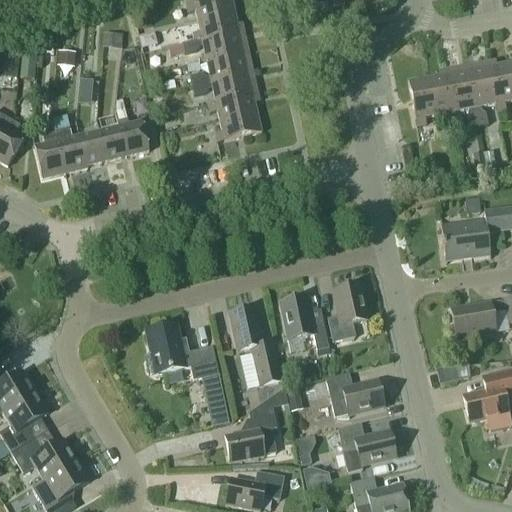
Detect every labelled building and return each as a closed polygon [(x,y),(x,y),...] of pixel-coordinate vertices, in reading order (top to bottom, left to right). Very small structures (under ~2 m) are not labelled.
[(195,14),(197,24),(234,16),(231,0),(211,0),(186,6),(188,15),(195,14)] [(294,0),(297,11),(317,7),(315,0),(294,0)] [(328,9),(336,8),(334,0),(315,0),(317,7),(328,5),(328,9)] [(192,36),(194,44),(243,33),(242,25),(237,26),(234,16),(197,24),(199,34),(192,36)] [(206,63),(248,54),(243,33),(194,44),(182,46),(184,56),(196,53),(199,49),(203,48),(206,63)] [(122,37),(103,35),(102,48),(121,50),(122,37)] [(75,55),(58,53),(57,68),(74,69),(75,55)] [(189,79),(192,89),(253,75),(248,54),(206,63),(209,79),(206,79),(201,76),(189,79)] [(504,105),(511,103),(511,92),(507,65),(496,67),(495,62),(487,64),(495,106),(496,114),(505,112),(504,105)] [(495,106),(487,64),(466,68),(478,129),(487,128),(485,116),(481,113),(480,109),(495,106)] [(468,131),(478,129),(466,68),(446,72),(454,114),(468,111),(469,115),(466,119),(468,131)] [(455,121),(454,114),(446,72),(437,73),(438,78),(427,80),(434,118),(445,116),(446,123),(455,121)] [(215,105),(257,96),(253,75),(192,89),(194,98),(205,96),(208,91),(212,90),(215,105)] [(424,120),(434,118),(427,80),(408,84),(416,129),(426,127),(424,120)] [(217,114),(219,124),(257,116),(254,105),(259,104),(257,96),(215,105),(208,107),(210,116),(217,114)] [(257,116),(219,124),(221,134),(214,136),(216,145),(223,144),(261,135),(257,116)] [(20,127),(8,120),(0,133),(0,165),(7,169),(24,140),(16,135),(20,127)] [(116,124),(118,129),(125,159),(148,154),(141,123),(129,126),(127,121),(116,124)] [(118,129),(99,134),(106,164),(125,159),(118,129)] [(87,171),(87,169),(79,138),(72,140),(69,131),(54,134),(64,176),(87,171)] [(41,182),(64,176),(54,134),(41,137),(43,147),(34,149),(41,182)] [(106,164),(99,134),(79,138),(87,169),(106,164)] [(493,154),(482,156),(484,168),(495,167),(493,154)] [(482,155),(471,157),(473,170),(484,169),(482,155)] [(441,164),(428,165),(430,177),(442,175),(441,164)] [(511,233),(511,212),(511,209),(483,213),(485,225),(441,230),(445,266),(490,260),(487,237),(511,233)] [(352,326),(366,323),(358,288),(333,294),(339,319),(327,322),(332,345),(355,340),(352,326)] [(316,354),(328,351),(322,324),(311,326),(305,300),(279,305),(287,344),(313,338),(316,354)] [(511,301),(450,312),(455,343),(495,337),(492,317),(505,315),(507,327),(511,325),(511,301)] [(273,346),(262,348),(254,311),(228,317),(236,355),(250,352),(258,390),(282,384),(273,346)] [(151,376),(154,375),(154,378),(190,370),(193,384),(196,383),(198,394),(218,389),(215,379),(218,378),(212,351),(188,356),(187,352),(181,353),(176,328),(145,335),(150,361),(148,361),(146,364),(148,374),(151,376)] [(510,429),(508,417),(504,402),(511,399),(511,372),(481,380),(484,394),(462,399),(469,426),(485,422),(488,435),(510,429)] [(2,415),(34,395),(22,374),(1,387),(0,384),(0,416),(2,415)] [(348,377),(325,382),(334,421),(383,410),(377,384),(352,390),(348,377)] [(325,383),(285,392),(290,414),(303,411),(300,401),(328,395),(325,383)] [(249,416),(250,422),(246,423),(249,435),(225,440),(229,466),(264,459),(263,458),(276,455),(272,432),(276,431),(274,418),(272,410),(287,408),(284,391),(249,416)] [(2,415),(10,429),(0,435),(0,438),(7,451),(0,455),(0,457),(3,462),(11,457),(11,456),(34,442),(26,429),(47,416),(34,395),(2,415)] [(361,468),(395,460),(389,435),(364,441),(360,427),(337,433),(347,476),(363,473),(361,468)] [(35,469),(43,483),(76,464),(63,443),(42,455),(34,442),(11,456),(11,457),(23,477),(35,469)] [(301,445),(306,468),(319,465),(314,442),(301,445)] [(76,464),(43,483),(52,497),(40,505),(43,511),(72,511),(75,510),(68,497),(88,485),(76,464)] [(246,511),(259,511),(262,499),(279,502),(284,480),(256,474),(254,487),(230,482),(225,508),(246,511)] [(350,486),(355,511),(406,511),(401,488),(376,494),(373,481),(350,486)]
